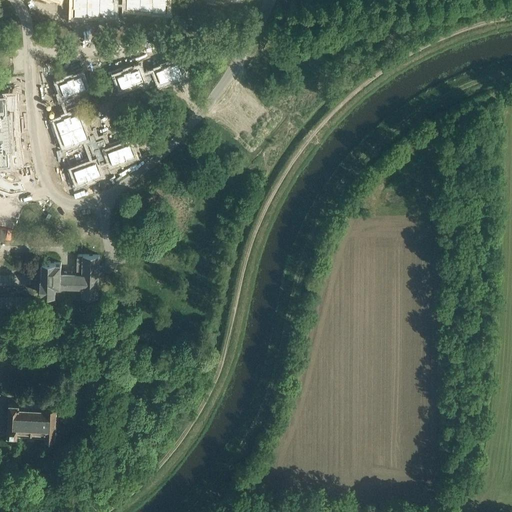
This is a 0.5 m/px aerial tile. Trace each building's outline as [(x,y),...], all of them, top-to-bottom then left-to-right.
[(71,0),(72,11),(74,11),(74,13),(87,14),(87,0),(71,0)] [(87,0),(87,14),(100,14),(100,0),(87,0)] [(100,0),(100,14),(113,14),(113,12),(114,12),(114,0),(100,0)] [(126,0),(126,7),(127,7),(127,9),(141,9),(140,0),(126,0)] [(140,0),(141,9),(153,10),(153,0),(140,0)] [(153,0),(153,10),(167,10),(167,8),(169,8),(168,0),(153,0)] [(156,69),(149,72),(153,81),(159,79),(161,83),(170,80),(169,78),(183,73),(178,60),(171,63),(170,61),(163,64),(163,65),(156,68),(156,69)] [(129,66),(113,72),(118,84),(120,83),(121,87),(135,81),(136,84),(144,81),(145,84),(153,81),(149,72),(142,74),(139,65),(131,68),(131,67),(130,68),(129,66)] [(60,85),(58,86),(62,97),(63,97),(66,104),(76,101),(72,91),(86,86),(85,83),(87,82),(83,70),(67,76),(67,77),(66,77),(67,79),(59,81),(60,85)] [(0,160),(12,160),(11,145),(18,144),(15,104),(9,105),(8,90),(0,90),(0,160)] [(63,116),(55,119),(60,132),(83,123),(78,112),(84,109),(81,101),(67,107),(70,113),(63,115),(63,116)] [(83,123),(60,132),(64,144),(72,141),(72,143),(79,140),(81,146),(91,142),(88,134),(87,135),(83,123)] [(105,143),(98,146),(103,160),(110,157),(112,162),(120,159),(120,161),(127,158),(127,157),(134,154),(129,141),(116,146),(115,144),(107,147),(105,143)] [(74,171),(72,172),(76,184),(92,178),(92,177),(93,177),(92,176),(100,173),(96,162),(103,160),(98,146),(90,148),(94,158),(86,161),(87,163),(73,168),(74,171)] [(61,271),(62,261),(43,261),(42,277),(41,277),(41,293),(55,294),(56,291),(67,291),(67,286),(82,286),(82,295),(98,295),(99,254),(78,253),(78,272),(61,271)] [(10,401),(9,431),(18,431),(18,430),(45,432),(45,436),(55,436),(57,404),(46,403),(46,407),(19,405),(19,402),(10,401)]
